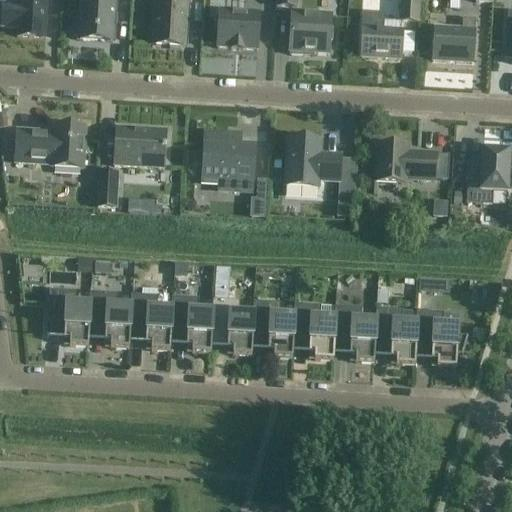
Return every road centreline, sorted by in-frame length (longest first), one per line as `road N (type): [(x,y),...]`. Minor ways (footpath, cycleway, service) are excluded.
road 1 (residential): [(511,407),(19,378),(5,366),(0,329)]
road 2 (residential): [(511,109),(0,78)]
